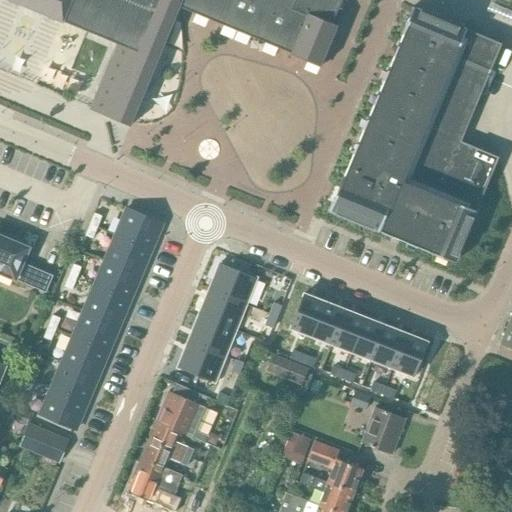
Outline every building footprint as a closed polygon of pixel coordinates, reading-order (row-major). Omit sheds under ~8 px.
[(12,0),(116,43),(89,109),(121,122),(131,126),(171,25),(178,7),(289,52),(288,55),(307,62),(319,67),(336,26),(331,23),(340,0),(12,0)] [(331,202),(327,211),(377,232),(378,230),(397,238),(427,251),(427,252),(436,256),(454,263),(497,157),(460,141),(500,44),(412,7),(401,33),(402,34),(358,139),(354,148),(342,177),(340,181),(338,186),(333,196),(331,202)] [(125,209),(115,234),(151,249),(162,224),(125,209)] [(93,214),(85,235),(92,238),(101,217),(93,214)] [(115,234),(104,260),(140,276),(151,249),(115,234)] [(0,235),(0,273),(45,293),(52,276),(22,263),(28,249),(7,241),(8,239),(0,235)] [(104,260),(93,285),(130,300),(140,276),(104,260)] [(218,263),(207,290),(244,305),(255,278),(218,263)] [(73,264),(64,287),(72,290),(80,268),(73,264)] [(93,285),(82,311),(119,326),(130,300),(93,285)] [(207,290),(197,316),(234,330),(244,305),(207,290)] [(303,294),(290,328),(311,336),(324,303),(303,294)] [(273,303),(268,314),(276,317),(281,306),(273,303)] [(324,303),(311,336),(331,343),(344,310),(324,303)] [(344,310),(331,343),(351,351),(364,318),(344,310)] [(82,311),(72,337),(108,352),(119,326),(82,311)] [(268,314),(264,325),(272,329),(276,317),(268,314)] [(52,316),(43,338),(50,341),(59,319),(52,316)] [(197,316),(187,341),(224,356),(234,330),(197,316)] [(364,318),(351,351),(372,359),(385,326),(364,318)] [(511,349),(511,326),(508,325),(500,344),(511,349)] [(385,326),(372,359),(392,367),(404,334),(385,326)] [(404,334),(392,367),(413,375),(426,342),(404,334)] [(72,337),(61,363),(97,378),(108,352),(72,337)] [(187,341),(176,368),(214,382),(224,356),(187,341)] [(292,351),(289,359),(300,363),(303,356),(292,351)] [(275,355),(268,372),(302,385),(309,368),(275,355)] [(303,356),(300,363),(312,368),(315,360),(303,356)] [(235,360),(230,372),(238,375),(243,364),(235,360)] [(61,363),(50,389),(86,404),(97,378),(61,363)] [(31,367),(22,389),(29,392),(38,370),(31,367)] [(332,367),(329,375),(340,379),(343,372),(332,367)] [(343,372),(340,379),(352,384),(355,376),(343,372)] [(372,383),(369,390),(381,395),(384,387),(372,383)] [(163,404),(156,423),(180,433),(186,435),(192,438),(203,410),(197,407),(194,406),(199,394),(176,384),(170,395),(169,395),(164,405),(163,404)] [(384,387),(381,395),(392,399),(395,392),(384,387)] [(50,389),(39,414),(75,429),(86,404),(50,389)] [(352,396),(349,404),(365,410),(369,398),(354,392),(352,396)] [(217,394),(214,402),(226,406),(229,399),(217,394)] [(391,455),(404,418),(374,406),(360,443),(391,455)] [(21,411),(16,422),(26,426),(30,414),(21,411)] [(29,423),(19,447),(39,455),(49,432),(29,423)] [(156,423),(148,441),(172,450),(173,451),(184,455),(190,458),(194,449),(188,447),(176,442),(180,433),(156,423)] [(49,432),(39,455),(58,464),(69,440),(49,432)] [(290,432),(284,449),(304,456),(310,440),(290,432)] [(148,441),(141,459),(155,465),(160,467),(165,469),(165,468),(169,459),(181,464),(187,466),(190,458),(184,455),(173,451),(172,450),(148,441)] [(326,482),(353,493),(362,469),(335,458),(339,451),(314,442),(307,461),(330,470),(326,482)] [(135,475),(134,475),(158,485),(157,488),(159,488),(170,493),(171,494),(174,495),(182,475),(165,469),(160,467),(155,465),(141,459),(135,475)] [(326,482),(303,473),(299,482),(322,492),(317,504),(337,511),(345,511),(353,493),(326,482)] [(134,477),(128,492),(165,508),(170,493),(159,488),(157,488),(158,485),(134,475),(134,477)] [(337,511),(317,504),(293,495),(287,511),(337,511)]
